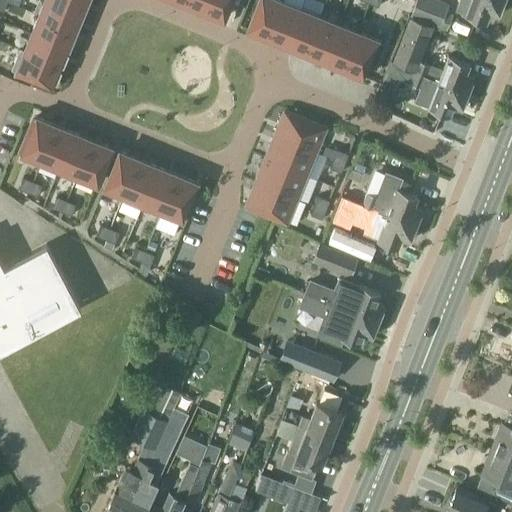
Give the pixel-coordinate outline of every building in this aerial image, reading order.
[(38,14),(74,29),(84,4),(73,0),(38,0),(33,13),(37,15),(38,14)] [(203,9),(206,0),(184,0),(184,2),(203,9)] [(223,18),(229,0),(206,0),(203,9),(223,18)] [(266,35),(280,0),(257,0),(247,27),(266,35)] [(285,43),(300,7),(282,0),(280,0),(266,35),(285,43)] [(439,0),(414,0),(409,14),(445,28),(451,13),(444,11),(447,3),(439,0)] [(496,15),(501,0),(459,0),(455,10),(485,22),(489,12),(496,15)] [(304,51),(319,15),(300,7),(285,43),(304,51)] [(74,29),(38,14),(37,15),(30,32),(66,46),(74,29)] [(323,59),(338,23),(319,15),(304,51),(323,59)] [(409,17),(390,63),(399,66),(466,92),(472,77),(464,74),(468,64),(447,56),(442,69),(433,65),(418,60),(431,26),(409,17)] [(342,66),(357,30),(338,23),(323,59),(342,66)] [(362,74),(377,38),(357,30),(342,66),(362,74)] [(59,64),(66,46),(30,32),(24,48),(23,49),(59,64)] [(51,84),(59,64),(23,49),(24,48),(19,47),(11,67),(51,84)] [(399,66),(395,77),(420,87),(414,101),(427,106),(428,106),(448,114),(452,105),(459,108),(466,92),(399,66)] [(325,126),(284,109),(274,133),(315,150),(325,126)] [(40,159),(55,123),(35,115),(21,151),(40,159)] [(59,167),(73,131),(55,123),(40,159),(59,167)] [(77,174),(92,138),(73,131),(59,167),(77,174)] [(274,133),(264,157),(305,174),(317,178),(326,155),(315,150),(274,133)] [(96,182),(111,146),(92,138),(77,174),(96,182)] [(333,157),(344,162),(348,153),(337,148),(333,157)] [(122,198),(138,157),(118,149),(102,190),(122,198)] [(141,205),(157,165),(138,157),(122,198),(141,205)] [(305,174),(264,157),(255,180),(296,197),(305,174)] [(333,157),(329,167),(340,172),(344,162),(333,157)] [(160,213),(176,173),(157,165),(141,205),(160,213)] [(352,200),(362,175),(351,171),(340,195),(352,200)] [(180,221),(196,181),(176,173),(160,213),(180,221)] [(366,191),(361,204),(386,213),(415,225),(421,208),(414,206),(418,197),(397,189),(401,179),(386,173),(377,195),(366,191)] [(28,191),(32,180),(23,176),(19,188),(28,191)] [(41,184),(32,180),(28,191),(37,195),(41,184)] [(286,221),(296,197),(255,180),(245,204),(286,221)] [(325,209),(329,200),(318,195),(314,204),(325,209)] [(61,211),(66,200),(57,196),(52,207),(61,211)] [(75,203),(66,200),(61,211),(71,214),(75,203)] [(321,218),(325,209),(314,204),(310,214),(321,218)] [(386,213),(376,238),(397,247),(401,238),(408,241),(415,225),(386,213)] [(105,238),(110,227),(100,224),(96,235),(105,238)] [(240,249),(248,236),(230,225),(222,239),(240,249)] [(119,231),(110,227),(105,238),(114,242),(119,231)] [(0,351),(81,308),(47,243),(4,266),(0,257),(0,351)] [(140,261),(145,250),(135,246),(131,257),(140,261)] [(357,257),(328,246),(323,260),(334,264),(332,267),(350,274),(357,257)] [(154,253),(145,250),(140,261),(149,264),(154,253)] [(146,273),(149,264),(140,261),(138,267),(137,269),(146,273)] [(308,282),(304,294),(327,302),(327,301),(377,320),(383,304),(375,301),(379,292),(358,284),(337,277),(332,291),(331,290),(308,282)] [(371,337),(377,320),(327,301),(327,302),(304,294),(299,307),(324,316),(317,335),(340,343),(342,337),(360,343),(363,334),(371,337)] [(302,346),(295,364),(332,379),(339,360),(302,346)] [(297,377),(287,402),(293,405),(297,395),(315,402),(310,416),(302,412),(297,424),(331,438),(336,425),(339,426),(344,414),(341,413),(342,411),(333,408),(321,403),(327,388),(297,377)] [(164,383),(151,411),(167,418),(174,404),(180,390),(164,383)] [(142,474),(124,511),(144,511),(158,481),(159,481),(161,477),(158,476),(181,427),(188,411),(187,411),(174,404),(167,418),(154,448),(142,474)] [(124,511),(167,418),(151,411),(142,407),(129,436),(143,443),(131,469),(133,470),(130,476),(123,473),(105,511),(124,511)] [(511,427),(500,423),(491,446),(511,454),(511,427)] [(287,448),(281,464),(312,476),(318,461),(321,463),(331,438),(297,424),(294,432),(288,448),(287,448)] [(162,507),(159,511),(177,511),(193,478),(194,478),(202,457),(207,444),(200,441),(185,474),(178,489),(180,490),(177,496),(170,492),(163,507),(162,507)] [(511,454),(491,446),(480,473),(499,481),(493,494),(511,502),(511,454)] [(189,511),(203,482),(212,461),(202,457),(194,478),(193,478),(177,511),(189,511)] [(221,511),(229,495),(228,495),(237,471),(228,468),(208,511),(221,511)] [(232,511),(251,472),(239,468),(237,471),(228,495),(229,495),(221,511),(232,511)] [(266,493),(271,477),(260,473),(254,488),(266,493)] [(319,495),(292,485),(286,501),(300,506),(313,511),(319,495)] [(493,511),(496,505),(456,488),(445,511),(493,511)]
